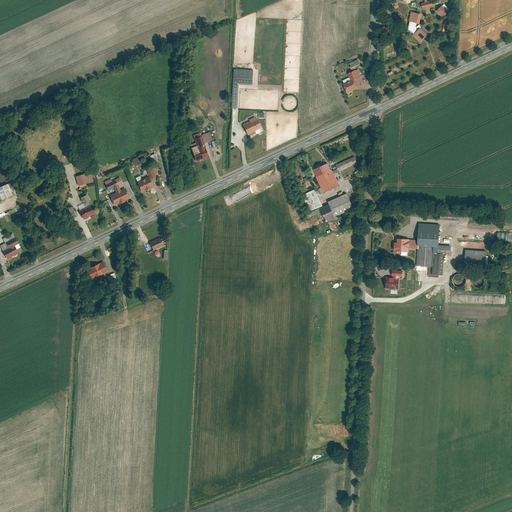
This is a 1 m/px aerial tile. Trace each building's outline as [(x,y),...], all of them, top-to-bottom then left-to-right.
[(424,0),(425,3),(421,4),(422,8),(435,5),(433,0),(432,0),(431,0),(430,0),(424,0)] [(441,5),(435,10),(441,17),(447,11),(441,5)] [(421,14),(411,11),(408,20),(410,21),(416,22),(419,23),(421,14)] [(415,26),(416,22),(410,21),(408,28),(408,29),(413,33),(418,29),(415,26)] [(441,31),(431,34),(431,36),(443,33),(446,23),(444,22),(441,31)] [(390,26),(380,26),(381,34),(391,33),(390,26)] [(413,33),(412,35),(419,41),(426,34),(419,27),(418,29),(413,33)] [(358,59),(348,63),(350,67),(360,64),(358,59)] [(253,69),(232,68),(229,108),(236,108),(238,84),(252,84),(253,69)] [(347,73),(350,80),(342,83),(347,93),(357,88),(354,80),(360,77),(356,69),(347,73)] [(256,117),(242,124),(247,135),(261,128),(256,117)] [(194,142),(189,144),(195,161),(208,156),(203,142),(212,139),(209,131),(192,137),(194,142)] [(138,157),(131,160),(134,167),(141,164),(138,157)] [(354,157),(335,165),(340,175),(358,167),(354,157)] [(327,162),(313,168),(323,192),(337,186),(327,162)] [(146,169),(149,176),(150,179),(156,177),(151,167),(146,169)] [(91,171),(76,176),(78,185),(94,181),(91,171)] [(111,178),(104,181),(108,190),(114,187),(116,192),(110,195),(115,205),(130,198),(125,187),(121,190),(118,185),(123,183),(120,176),(112,180),(111,178)] [(149,176),(137,181),(142,192),(154,187),(150,179),(149,176)] [(0,185),(0,199),(10,196),(6,184),(0,185)] [(314,189),(302,195),(310,211),(322,206),(314,189)] [(322,206),(310,211),(306,213),(313,227),(334,218),(334,217),(353,208),(346,193),(327,201),(328,203),(322,206)] [(87,194),(80,198),(83,203),(78,206),(80,211),(90,206),(89,202),(90,201),(87,194)] [(80,211),(84,220),(95,214),(90,206),(80,211)] [(468,211),(439,210),(439,219),(468,220),(468,211)] [(439,224),(418,223),(417,239),(417,249),(416,265),(432,266),(431,275),(442,275),(442,260),(449,260),(450,245),(438,244),(439,224)] [(13,233),(3,238),(5,243),(0,246),(7,258),(22,250),(13,233)] [(160,237),(150,243),(154,250),(164,245),(160,237)] [(396,242),(393,242),(392,253),(408,254),(409,248),(409,239),(409,238),(396,237),(396,242)] [(417,239),(409,239),(409,248),(417,249),(417,239)] [(485,251),(464,250),(464,267),(484,268),(485,251)] [(104,262),(86,269),(90,278),(108,271),(104,262)] [(400,276),(400,270),(390,270),(390,277),(386,277),(385,281),(382,280),(382,289),(396,290),(397,276),(400,276)] [(466,282),(466,280),(465,278),(464,276),(462,274),(460,274),(458,273),(456,274),(454,275),(452,277),(452,279),(452,282),(452,284),(454,286),(456,287),(459,288),(461,287),(463,286),(465,284),(466,282)] [(484,285),(484,282),(484,280),(483,278),(482,276),(480,275),(477,275),(475,275),(473,277),(472,278),(471,280),(471,282),(472,284),(473,286),(474,287),(476,288),(478,288),(480,288),(482,286),(484,285)]
